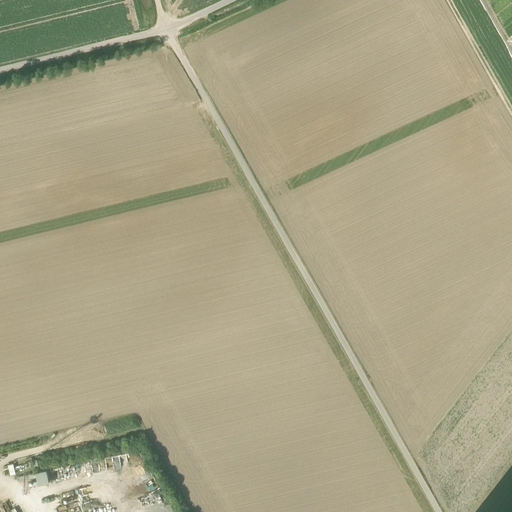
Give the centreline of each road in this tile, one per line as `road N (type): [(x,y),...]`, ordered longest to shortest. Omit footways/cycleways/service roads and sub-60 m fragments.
road 1 (track): [(437,511),(164,32)]
road 2 (track): [(0,72),(164,32)]
road 3 (track): [(511,112),(448,0)]
